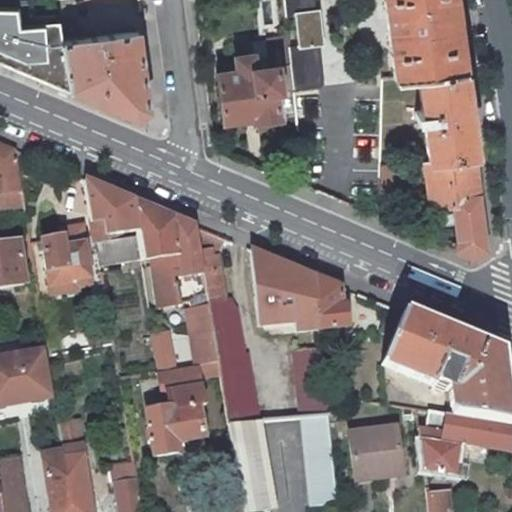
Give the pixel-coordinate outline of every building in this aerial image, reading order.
[(0,59),(69,89),(61,41),(57,22),(35,24),(32,0),(19,0),(13,1),(14,7),(0,6),(0,59)] [(313,11),(312,0),(283,0),(285,15),(295,14),(313,11)] [(384,0),(394,77),(417,74),(462,68),(453,0),(384,0)] [(295,14),(298,46),(317,44),(321,43),(321,42),(318,11),(317,10),(313,11),(295,14)] [(137,31),(61,41),(69,89),(137,117),(148,109),(137,31)] [(253,67),(277,64),(281,90),(293,89),(288,47),(287,37),(265,40),(265,41),(251,43),(251,41),(233,44),(234,56),(251,54),(253,67)] [(298,46),(288,47),(293,89),(293,91),(322,86),(317,44),(298,46)] [(253,121),(279,117),(276,91),(281,90),(277,64),(253,67),(251,54),(234,56),(236,69),(217,73),(223,120),(252,116),(253,121)] [(422,118),(428,159),(474,155),(462,68),(417,74),(421,110),(414,111),(415,119),(422,118)] [(21,191),(14,151),(0,145),(0,211),(24,212),(21,191)] [(457,239),(454,250),(473,257),(486,250),(474,155),(428,159),(434,207),(453,206),(453,212),(455,223),(457,239)] [(391,223),(393,163),(380,164),(378,218),(391,223)] [(132,201),(83,180),(95,244),(110,241),(109,236),(137,231),(132,201)] [(151,259),(158,310),(181,306),(180,304),(177,288),(176,279),(175,274),(180,273),(178,253),(174,218),(142,205),(132,201),(137,231),(137,236),(142,261),(151,259)] [(178,253),(180,273),(175,274),(176,279),(177,288),(191,286),(190,277),(202,275),(198,251),(194,227),(174,218),(178,253)] [(61,237),(40,241),(49,289),(71,285),(70,282),(91,278),(82,227),(60,231),(61,237)] [(225,239),(194,227),(198,251),(210,249),(218,254),(225,239)] [(110,241),(95,244),(99,268),(141,261),(142,261),(137,236),(110,241)] [(0,288),(24,284),(18,242),(0,245),(0,288)] [(206,293),(207,303),(225,300),(224,300),(216,256),(212,257),(210,249),(198,251),(202,275),(206,293)] [(314,276),(249,250),(257,327),(288,324),(289,329),(294,329),(295,334),(311,332),(312,343),(319,342),(318,330),(314,276)] [(339,287),(314,276),(318,330),(326,329),(327,341),(343,340),(342,328),(347,327),(345,306),(342,307),(339,287)] [(206,293),(188,296),(189,302),(190,309),(208,306),(207,303),(206,293)] [(225,300),(207,303),(208,306),(213,332),(218,362),(229,425),(258,422),(256,409),(246,354),(243,354),(235,312),(228,299),(224,300),(225,300)] [(379,332),(394,339),(404,314),(389,308),(379,332)] [(484,348),(404,314),(394,339),(383,367),(433,387),(431,393),(440,396),(443,389),(448,391),(451,417),(510,427),(500,354),(484,348)] [(213,332),(191,335),(196,366),(218,362),(213,332)] [(167,333),(153,336),(159,373),(163,372),(173,370),(167,333)] [(293,352),(300,417),(327,414),(325,396),(323,376),(320,349),(293,352)] [(44,351),(0,358),(0,406),(10,405),(9,399),(18,397),(28,402),(52,398),(44,351)] [(148,429),(150,441),(148,441),(148,444),(151,443),(153,457),(178,452),(176,443),(204,438),(197,406),(190,367),(173,370),(163,372),(169,407),(145,412),(148,427),(146,428),(146,430),(148,429)] [(136,417),(130,378),(118,380),(125,419),(136,417)] [(271,407),(256,409),(258,422),(260,421),(272,420),(271,407)] [(457,443),(511,453),(511,444),(510,427),(451,417),(427,413),(424,430),(419,429),(423,470),(453,475),(457,443)] [(335,504),(329,441),(327,414),(300,417),(299,417),(308,507),(335,504)] [(62,454),(70,511),(92,511),(78,421),(57,425),(60,442),(62,454)] [(262,511),(275,510),(260,421),(258,422),(229,425),(241,496),(243,511),(262,511)] [(395,427),(347,433),(353,477),(371,475),(371,479),(401,475),(395,427)] [(46,484),(50,511),(70,511),(62,454),(52,456),(41,458),(42,462),(46,484)] [(27,511),(19,462),(0,464),(0,502),(1,511),(27,511)] [(115,489),(119,511),(141,511),(136,481),(133,466),(106,470),(110,489),(115,489)] [(448,511),(447,492),(426,495),(428,511),(448,511)] [(223,511),(243,511),(241,496),(224,496),(223,511)]
